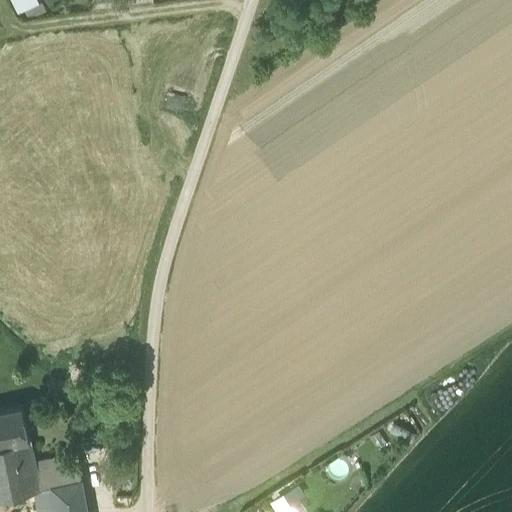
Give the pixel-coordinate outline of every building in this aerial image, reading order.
[(12,0),(15,9),(42,2),(41,0),(12,0)] [(170,98),(188,104),(204,56),(186,51),(170,98)] [(0,408),(0,443),(30,438),(22,404),(0,408)] [(0,496),(34,490),(42,488),(35,460),(30,438),(0,443),(0,496)] [(87,511),(78,452),(35,460),(42,488),(34,490),(38,511),(87,511)] [(270,501),(277,511),(281,511),(301,500),(299,496),(305,493),(299,483),(270,501)] [(304,511),(308,510),(301,500),(281,511),(304,511)]
